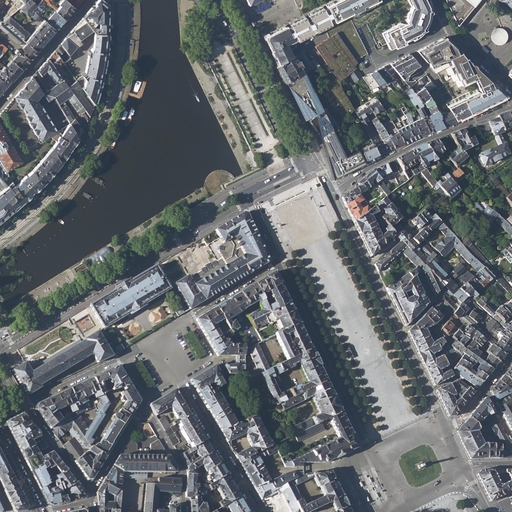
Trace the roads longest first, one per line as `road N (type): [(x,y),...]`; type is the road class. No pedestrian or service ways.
road 1 (secondary): [(277,262),(371,456)]
road 2 (residential): [(330,188),(412,144),(511,106)]
road 3 (secondary): [(194,229),(29,328)]
road 4 (tertiary): [(218,0),(300,165)]
road 5 (tertiary): [(310,159),(231,0)]
road 6 (residential): [(177,378),(258,511)]
